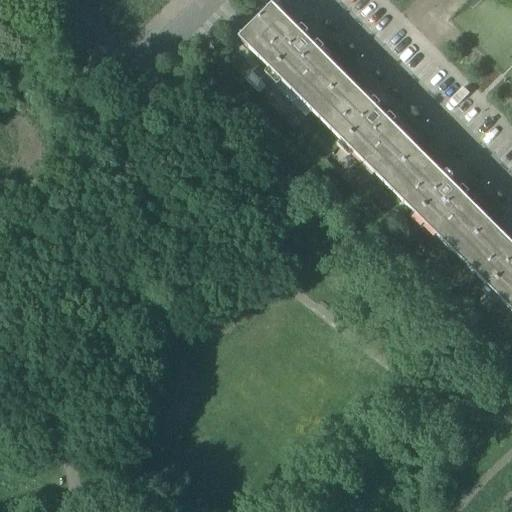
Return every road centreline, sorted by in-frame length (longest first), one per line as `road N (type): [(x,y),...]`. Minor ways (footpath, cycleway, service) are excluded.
road 1 (residential): [(511,182),(324,0)]
road 2 (residential): [(208,0),(133,70),(65,0)]
